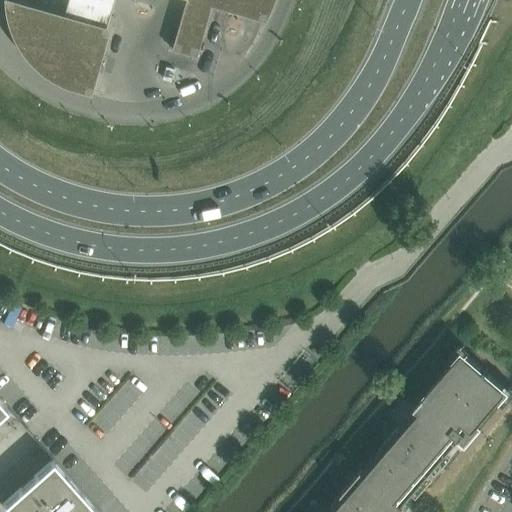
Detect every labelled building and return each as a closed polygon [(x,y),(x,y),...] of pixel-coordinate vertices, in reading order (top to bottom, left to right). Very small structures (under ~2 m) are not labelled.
[(92,74),(105,29),(7,0),(5,0),(6,3),(6,6),(7,9),(7,12),(8,15),(8,18),(10,22),(11,27),(13,32),(15,37),(17,41),(19,44),(21,47),(23,50),(25,52),(27,55),(29,57),(30,58),(32,60),(33,61),(35,63),(37,65),(39,67),(41,69),(44,71),(46,72),(51,76),(56,79),(62,81),(68,83),(73,85),(76,86),(79,87),(82,88),(85,89),(88,90),(88,89),(92,74)] [(253,20),(266,23),(272,1),(267,0),(186,0),(175,35),(199,43),(210,8),(222,11),(253,20)] [(175,35),(171,48),(174,49),(196,55),(199,43),(175,35)] [(488,368),(486,366),(484,369),(463,351),(426,394),(425,394),(415,405),(420,409),(331,511),(395,511),(457,440),(464,446),(477,431),(473,428),(507,389),(486,371),(488,368)] [(54,461),(4,506),(8,511),(98,511),(54,461)]
